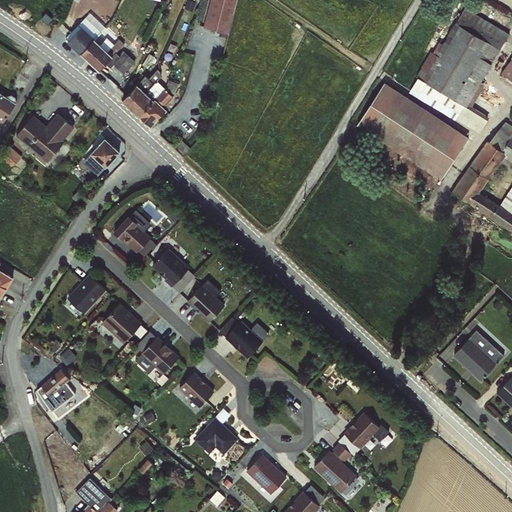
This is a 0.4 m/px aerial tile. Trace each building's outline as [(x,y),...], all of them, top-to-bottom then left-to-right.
[(212,0),(206,27),(231,33),(239,0),(212,0)] [(433,50),(410,93),(483,131),(490,117),(472,108),(511,31),(470,10),(450,47),(442,42),(437,52),(433,50)] [(91,11),(67,37),(104,71),(128,45),(91,11)] [(127,50),(115,63),(127,73),(138,61),(127,50)] [(511,60),(502,74),(511,81),(511,60)] [(147,75),(125,99),(153,125),(179,97),(159,79),(155,83),(147,75)] [(385,83),(361,124),(448,174),(472,133),(385,83)] [(0,90),(0,122),(4,125),(19,102),(0,90)] [(18,136),(52,160),(78,125),(59,111),(50,124),(35,113),(18,136)] [(511,122),(503,117),(455,192),(511,228),(511,122)] [(100,175),(123,151),(108,136),(85,160),(100,175)] [(18,141),(2,156),(12,167),(28,152),(18,141)] [(0,166),(7,173),(12,167),(2,159),(0,162),(0,166)] [(124,219),(113,232),(135,253),(138,250),(144,255),(154,243),(144,230),(151,223),(136,209),(124,219)] [(168,248),(152,264),(165,278),(164,279),(171,286),(172,285),(179,291),(195,275),(168,248)] [(0,303),(15,274),(0,266),(0,303)] [(91,271),(68,296),(86,312),(109,288),(91,271)] [(223,304),(203,285),(187,301),(208,321),(223,304)] [(141,322),(119,302),(101,322),(123,342),(141,322)] [(232,317),(219,330),(247,357),(262,341),(240,321),(238,322),(232,317)] [(471,329),(446,355),(452,360),(455,357),(483,383),(510,354),(494,339),(488,345),(471,329)] [(149,330),(135,346),(162,372),(178,356),(149,330)] [(65,368),(37,388),(54,410),(77,394),(68,381),(72,378),(65,368)] [(213,391),(193,372),(179,388),(199,406),(213,391)] [(511,379),(497,395),(511,408),(511,379)] [(379,427),(363,412),(343,432),(359,448),(379,427)] [(214,417),(194,438),(209,452),(215,446),(223,453),(237,438),(214,417)] [(375,435),(387,443),(394,433),(382,425),(375,435)] [(351,453),(338,442),(313,466),(340,492),(356,474),(343,462),(351,453)] [(246,470),(270,493),(285,477),(261,454),(246,470)] [(84,511),(116,511),(122,506),(105,491),(111,484),(104,478),(100,483),(92,476),(78,491),(92,503),(84,511)] [(282,511),(314,511),(320,506),(303,490),(282,511)]
